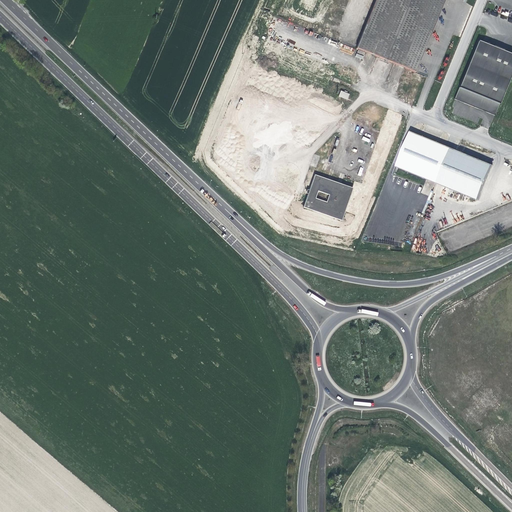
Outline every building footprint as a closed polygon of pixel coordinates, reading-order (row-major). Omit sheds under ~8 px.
[(374,0),(356,46),(414,70),(442,0),(374,0)] [(467,71),(508,87),(511,76),(511,56),(478,43),(467,71)] [(239,78),(324,112),(332,92),(248,58),(239,78)] [(508,87),(467,71),(455,101),(495,118),(508,87)] [(346,101),(349,95),(340,92),(337,98),(346,101)] [(306,173),(230,101),(218,132),(291,201),(301,192),(306,173)] [(494,157),(413,123),(396,165),(477,198),(494,157)] [(341,219),(352,187),(314,172),(302,204),(341,219)]
